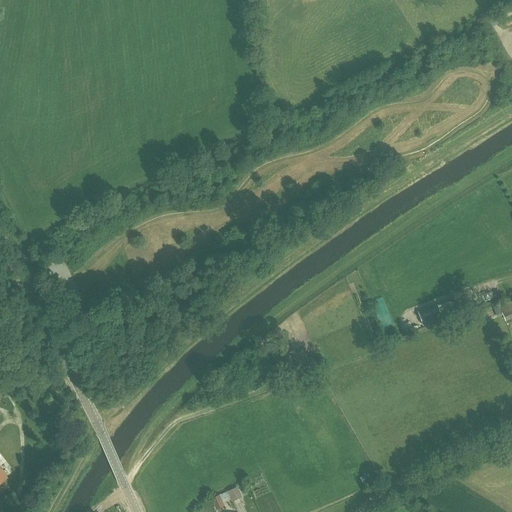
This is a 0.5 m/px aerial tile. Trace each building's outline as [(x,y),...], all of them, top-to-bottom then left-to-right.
[(505,321),(511,317),(511,301),(511,300),(502,304),(505,311),(502,312),(505,321)] [(441,317),(438,308),(419,315),(423,324),(441,317)] [(300,355),(292,357),(295,364),(289,366),(292,375),(305,370),(300,355)] [(363,483),(371,479),(368,474),(360,477),(363,483)] [(231,502),(242,497),(238,486),(226,491),(231,502)] [(217,496),(211,499),(216,511),(223,508),(217,496)]
